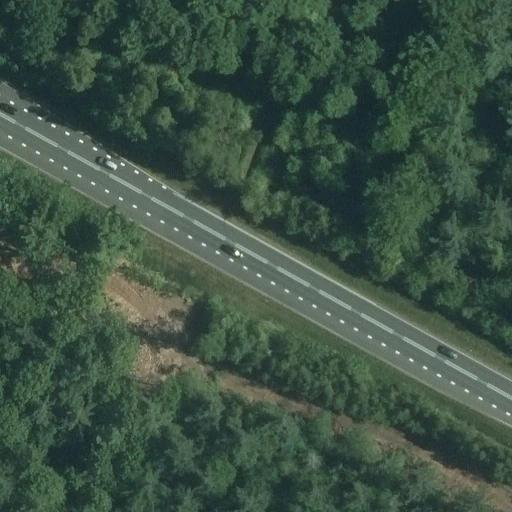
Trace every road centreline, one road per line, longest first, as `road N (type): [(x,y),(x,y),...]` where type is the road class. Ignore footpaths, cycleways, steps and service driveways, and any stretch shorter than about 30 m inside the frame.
road 1 (trunk): [(511,400),(0,118)]
road 2 (track): [(73,511),(45,483),(0,394)]
